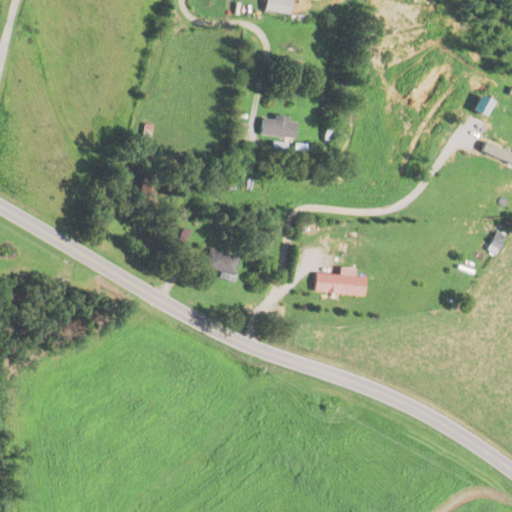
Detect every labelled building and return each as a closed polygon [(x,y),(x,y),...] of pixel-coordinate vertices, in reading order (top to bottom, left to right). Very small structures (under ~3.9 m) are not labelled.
[(292,140),(295,121),(261,117),(258,136),(292,140)] [(337,126),(323,126),(323,142),(336,143),(337,126)] [(283,160),(285,144),(271,143),(269,158),(283,160)] [(507,229),(499,224),(487,246),(496,250),(507,229)] [(218,272),(216,280),(231,283),(237,257),(206,250),(202,268),(218,272)] [(363,278),(351,277),(351,270),(337,269),(336,276),(314,273),(312,292),(361,297),(363,278)]
